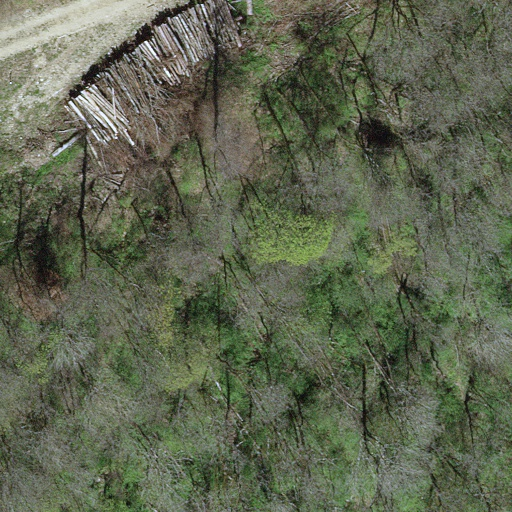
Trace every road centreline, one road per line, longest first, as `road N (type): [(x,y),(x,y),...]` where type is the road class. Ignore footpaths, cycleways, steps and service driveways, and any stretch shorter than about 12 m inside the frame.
road 1 (track): [(148,0),(0,121)]
road 2 (track): [(0,47),(127,0)]
